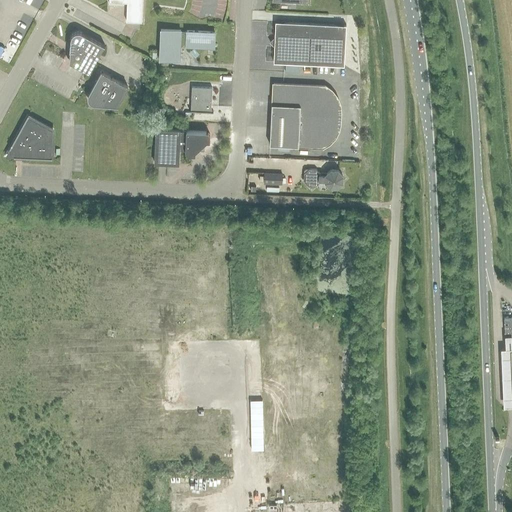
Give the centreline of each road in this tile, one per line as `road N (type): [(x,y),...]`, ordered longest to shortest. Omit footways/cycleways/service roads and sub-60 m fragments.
road 1 (primary): [(492,511),(475,122),(459,0)]
road 2 (primary): [(413,0),(429,144),(447,511)]
road 3 (unclassified): [(243,0),(232,195),(0,180)]
road 4 (unclassified): [(0,111),(58,0)]
